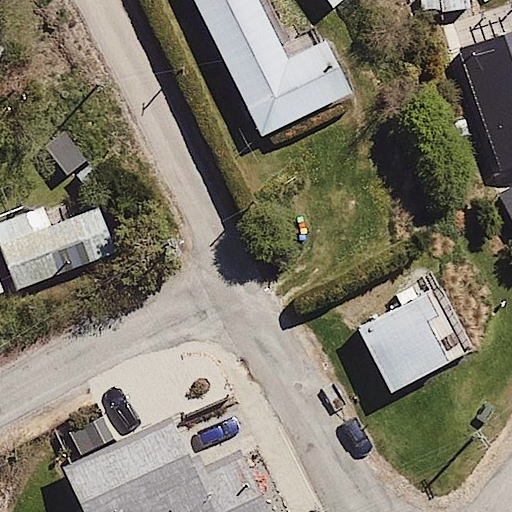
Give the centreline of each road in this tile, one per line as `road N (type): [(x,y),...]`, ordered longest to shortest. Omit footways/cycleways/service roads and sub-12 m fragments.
road 1 (residential): [(233,256),(101,0)]
road 2 (residential): [(360,511),(233,256)]
road 3 (residential): [(233,256),(0,387)]
